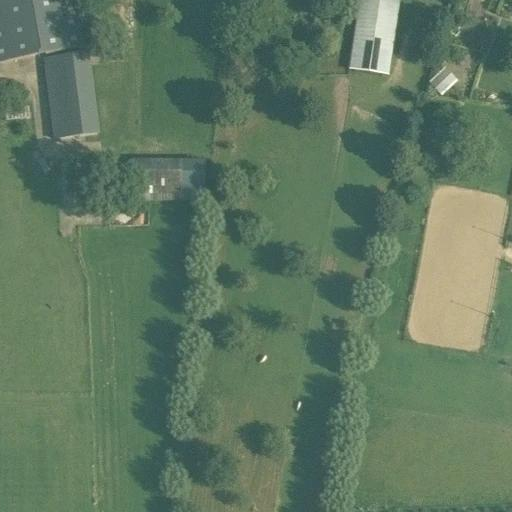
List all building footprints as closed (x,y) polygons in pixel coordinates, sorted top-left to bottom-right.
[(0,0),(0,63),(90,47),(81,0),(0,0)] [(388,76),(400,0),(359,0),(349,70),(388,76)] [(54,141),(99,135),(89,54),(44,59),(54,141)] [(452,87),(441,75),(430,85),(441,96),(452,87)] [(5,122),(29,119),(28,107),(4,110),(5,122)] [(131,201),(204,202),(204,161),(194,161),(131,161),(131,163),(131,201)]
